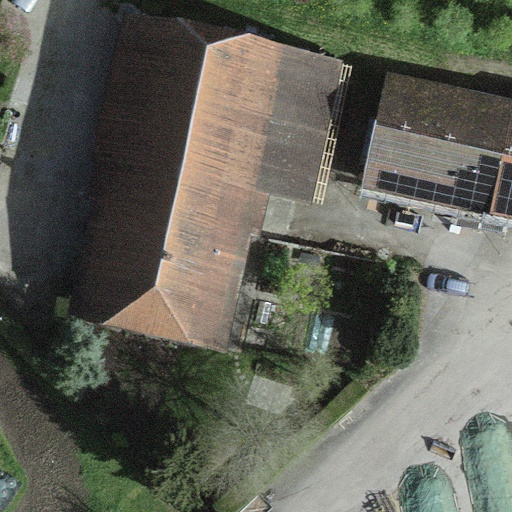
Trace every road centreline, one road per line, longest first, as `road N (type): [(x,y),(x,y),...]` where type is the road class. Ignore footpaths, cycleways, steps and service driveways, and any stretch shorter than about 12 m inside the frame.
road 1 (track): [(511,337),(488,346),(312,511)]
road 2 (track): [(511,265),(433,245),(287,229)]
road 3 (track): [(82,0),(39,121),(25,210)]
